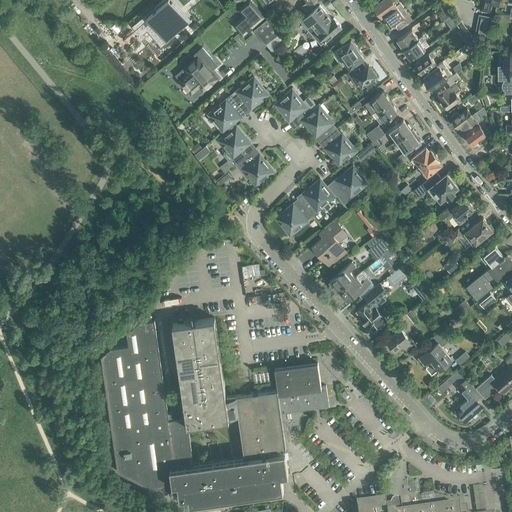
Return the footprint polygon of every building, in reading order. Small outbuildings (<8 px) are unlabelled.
[(155,9),(145,17),(171,48),(183,38),(179,34),(191,25),(170,0),(157,0),(152,5),(155,9)] [(307,0),(309,1),(303,5),(306,9),(318,1),(317,0),(307,0)] [(381,14),(382,15),(396,5),(391,0),(382,0),(375,5),(378,9),(376,10),(380,15),(381,14)] [(482,0),(481,9),(490,11),(491,5),(499,6),(500,0),(498,0),(482,0)] [(251,27),(253,29),(253,28),(252,27),(264,17),(250,1),(241,9),(246,15),(235,24),(243,34),(248,30),(249,31),(250,31),(249,30),(251,27)] [(390,27),(394,24),(398,30),(409,22),(401,11),(405,9),(401,4),(383,17),(390,27)] [(453,13),(446,4),(441,7),(448,17),(453,13)] [(332,19),(319,5),(304,18),(309,24),(311,23),(318,31),(318,32),(319,32),(314,36),(321,44),(341,26),(334,17),(332,19)] [(287,23),(291,20),(285,13),(282,15),(284,18),(283,19),(287,23)] [(481,13),(476,25),(488,29),(492,17),(481,13)] [(458,23),(452,14),(445,19),(451,28),(458,23)] [(265,43),(280,30),(270,17),(254,30),(265,43)] [(462,28),(458,32),(466,44),(471,40),(462,28)] [(422,42),(419,38),(412,29),(397,39),(410,58),(425,47),(422,42)] [(331,53),(338,62),(343,58),(358,48),(355,43),(354,43),(351,39),(344,44),(341,40),(335,45),(337,49),(331,53)] [(202,47),(194,54),(197,57),(185,68),(188,72),(180,79),(191,92),(200,85),(203,89),(216,78),(205,65),(212,59),(202,47)] [(361,52),(358,48),(343,58),(350,68),(364,57),(361,53),(361,52)] [(431,56),(433,55),(430,51),(415,62),(418,67),(417,68),(419,72),(422,71),(422,72),(436,63),(431,56)] [(462,67),(459,63),(453,68),(456,71),(462,67)] [(316,64),(311,68),(314,72),(320,68),(316,64)] [(377,75),(369,64),(362,69),(359,64),(347,72),(355,83),(357,84),(359,84),(360,83),(362,85),(365,83),(368,88),(377,82),(373,77),(377,75)] [(429,82),(432,86),(432,87),(448,76),(445,72),(443,73),(439,67),(425,77),(426,77),(425,79),(427,83),(429,82)] [(450,86),(447,89),(445,87),(437,93),(442,100),(441,100),(442,101),(442,104),(444,106),(446,107),(447,108),(460,98),(455,91),(460,88),(456,83),(461,79),(455,72),(445,79),(450,86)] [(334,75),(328,79),(332,83),(337,79),(334,75)] [(254,77),(232,95),(245,112),(246,112),(244,110),(256,100),(257,102),(268,94),(254,77)] [(294,126),(302,119),(316,107),(308,97),(302,102),(292,89),(275,103),(284,114),(286,112),(296,124),(294,125),(294,126)] [(373,103),(378,109),(390,101),(382,90),(365,102),(368,107),(373,103)] [(472,102),(481,95),(477,91),(468,98),(472,102)] [(245,112),(232,95),(209,114),(223,131),(233,122),(232,120),(243,110),(245,112)] [(511,111),(511,110),(511,97),(511,105),(503,105),(504,111),(511,111)] [(351,114),(362,105),(359,100),(347,109),(351,114)] [(397,111),(390,101),(378,109),(373,113),(376,118),(377,118),(380,123),(397,111)] [(320,141),(321,141),(336,129),(331,123),(333,122),(319,105),(316,107),(302,119),(311,129),(313,127),(323,139),(320,141)] [(467,108),(459,115),(457,112),(451,116),(453,118),(453,119),(458,127),(461,124),(464,128),(473,121),(475,124),(488,115),(484,106),(472,115),(467,108)] [(393,127),(400,137),(400,138),(411,130),(410,128),(411,128),(408,124),(407,124),(403,119),(393,127)] [(185,128),(181,123),(176,126),(180,131),(185,128)] [(487,135),(492,131),(489,128),(484,131),(479,124),(466,134),(465,134),(466,135),(466,137),(467,138),(468,140),(470,140),(473,145),(474,144),(473,144),(487,135)] [(226,172),(238,162),(255,148),(252,150),(243,138),(245,136),(236,125),(219,139),(228,150),(224,153),(230,160),(221,166),(226,172)] [(378,125),(366,133),(370,137),(382,129),(378,125)] [(342,133),(341,134),(336,129),(321,141),(321,142),(323,140),(333,152),(330,153),(339,164),(356,150),(342,133)] [(385,133),(382,129),(370,137),(373,141),(385,133)] [(400,138),(400,137),(397,140),(405,151),(406,150),(419,141),(416,136),(417,135),(413,129),(411,130),(400,138)] [(486,144),(491,151),(504,142),(499,135),(486,144)] [(416,161),(420,165),(435,153),(431,148),(429,149),(426,145),(411,158),(415,162),(416,161)] [(206,146),(198,152),(202,157),(210,151),(206,146)] [(255,148),(238,162),(256,185),(273,171),(265,160),(262,162),(253,150),(255,148)] [(362,148),(356,153),(360,159),(367,154),(362,148)] [(410,155),(406,150),(405,151),(397,157),(398,158),(393,162),(394,164),(393,165),(394,167),(410,155)] [(426,176),(427,175),(435,169),(441,164),(438,160),(440,159),(435,153),(420,165),(424,170),(422,172),(426,176)] [(333,186),(331,184),(330,184),(344,201),(367,182),(353,165),(343,174),(345,176),(333,186)] [(413,190),(418,196),(430,186),(441,177),(435,169),(427,175),(429,177),(413,190)] [(447,172),(441,177),(430,186),(441,200),(446,195),(448,197),(449,197),(450,198),(451,197),(450,196),(453,194),(454,195),(455,194),(454,193),(455,192),(453,190),(458,186),(453,179),(455,178),(449,171),(448,172),(447,172)] [(301,201),(312,214),(334,196),(320,179),(310,187),(311,190),(300,199),(298,197),(297,197),(301,201)] [(404,195),(412,189),(408,185),(400,191),(404,195)] [(460,223),(465,219),(465,217),(464,216),(473,208),(465,197),(444,214),(447,218),(449,218),(452,215),(458,223),(460,223)] [(306,219),(312,214),(301,201),(289,211),(287,209),(276,217),(290,234),(307,220),(306,219)] [(356,211),(363,219),(367,216),(361,208),(356,211)] [(488,223),(483,217),(463,233),(473,244),(487,233),(490,234),(494,231),(493,228),(491,224),(488,223)] [(314,243),(323,258),(331,264),(338,258),(339,259),(341,257),(341,256),(345,252),(337,242),(347,235),(339,222),(334,219),(320,231),(324,235),(314,243)] [(433,223),(425,229),(430,235),(437,230),(433,223)] [(383,254),(385,256),(397,247),(387,235),(383,229),(368,241),(372,247),(369,249),(377,259),(383,254)] [(462,234),(458,229),(449,236),(453,241),(462,234)] [(395,241),(399,246),(407,239),(404,235),(395,241)] [(488,268),(488,269),(467,286),(477,299),(492,286),(488,281),(494,276),(497,279),(511,267),(511,260),(510,258),(507,261),(504,257),(505,256),(504,255),(503,255),(496,246),(499,243),(496,240),(478,254),(489,268),(488,268)] [(403,256),(397,247),(385,256),(392,264),(403,256)] [(406,255),(410,260),(415,256),(411,251),(406,255)] [(446,268),(451,274),(460,266),(455,260),(446,268)] [(263,273),(261,261),(242,265),(245,277),(263,273)] [(338,291),(339,290),(355,276),(350,270),(356,265),(352,261),(338,272),(338,273),(329,281),(338,291)] [(403,263),(386,279),(393,287),(411,272),(403,263)] [(362,281),(357,275),(355,276),(339,290),(347,300),(356,292),(357,293),(371,282),(368,277),(362,281)] [(430,291),(419,279),(412,284),(424,297),(430,291)] [(387,292),(380,283),(365,295),(370,301),(372,304),(382,296),(387,292)] [(484,307),(500,293),(495,287),(475,303),(480,309),(484,306),(484,307)] [(371,305),(372,304),(370,301),(357,311),(361,315),(360,316),(367,325),(368,324),(374,331),(387,321),(375,307),(373,309),(371,305)] [(470,306),(467,302),(460,307),(464,311),(470,306)] [(412,309),(407,313),(411,318),(416,314),(412,309)] [(401,327),(386,339),(395,351),(403,345),(406,349),(414,342),(406,333),(408,332),(409,331),(409,330),(410,329),(410,328),(410,327),(410,326),(409,326),(413,322),(406,313),(396,321),(401,327)] [(215,317),(173,323),(186,417),(174,418),(173,412),(168,413),(155,320),(139,322),(129,330),(126,331),(128,345),(110,348),(101,356),(118,471),(151,488),(164,486),(164,485),(165,485),(166,488),(172,487),(171,484),(178,483),(180,498),(189,496),(190,503),(284,490),(281,474),(289,473),(285,451),(271,453),(270,449),(286,447),(281,413),(329,406),(328,401),(326,385),(321,386),(318,362),(275,368),(278,388),(235,394),(236,395),(226,396),(215,317)] [(442,346),(455,335),(446,325),(433,336),(438,342),(419,357),(432,373),(432,372),(437,369),(438,370),(440,370),(439,369),(452,358),(442,346)] [(508,331),(500,339),(504,343),(511,336),(508,331)] [(423,344),(414,352),(418,356),(427,348),(423,344)] [(466,350),(456,358),(460,363),(470,355),(466,350)] [(510,365),(495,378),(491,374),(476,388),(485,398),(500,385),(507,392),(506,391),(511,385),(511,356),(506,361),(510,365)] [(454,374),(453,373),(438,386),(442,391),(456,378),(460,382),(464,378),(458,370),(454,374)] [(460,415),(465,422),(483,406),(477,398),(481,394),(467,378),(458,385),(468,397),(454,410),(459,416),(460,415)] [(434,400),(430,395),(424,399),(429,404),(434,400)] [(482,485),(480,485),(473,486),(474,497),(476,511),(485,511),(485,506),(482,485)] [(467,511),(467,508),(460,509),(460,505),(410,511),(387,511),(386,501),(357,505),(357,509),(352,510),(352,511),(467,511)]
